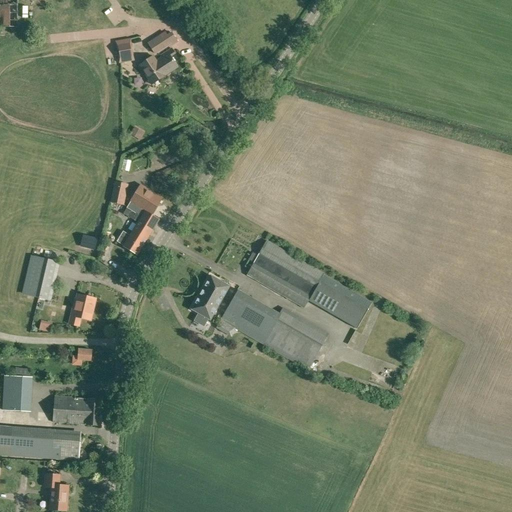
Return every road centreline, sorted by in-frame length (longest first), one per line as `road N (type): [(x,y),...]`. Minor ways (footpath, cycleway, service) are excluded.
road 1 (tertiary): [(107,511),(120,345),(133,287),(321,0)]
road 2 (unknown): [(243,120),(176,23),(139,21),(114,0)]
